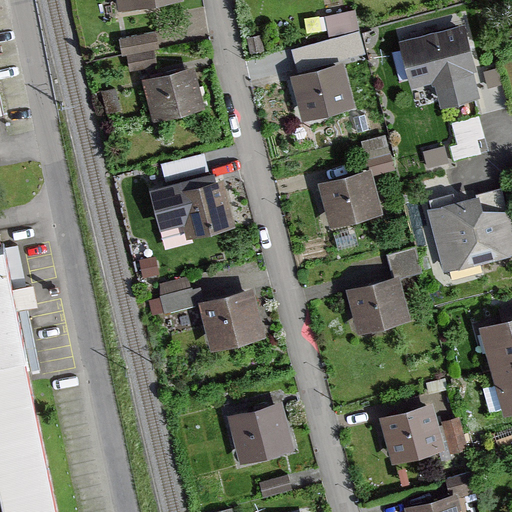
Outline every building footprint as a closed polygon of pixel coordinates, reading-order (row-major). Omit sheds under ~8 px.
[(181,0),(115,0),(118,13),(182,2),(181,0)] [(331,30),(361,23),(357,5),(327,11),(331,30)] [(340,31),(347,53),(366,47),(359,25),(340,31)] [(479,73),(467,27),(398,45),(410,91),(434,85),(439,108),(480,97),(474,74),(479,73)] [(121,57),(157,50),(154,34),(117,42),(121,57)] [(356,103),(342,62),(291,79),(305,120),(356,103)] [(206,111),(193,67),(141,82),(154,127),(206,111)] [(485,139),(479,118),(450,126),(456,144),(449,146),(454,162),(480,154),(477,141),(485,139)] [(373,176),(392,171),(382,138),(359,145),(367,173),(320,186),(332,229),(384,214),(373,176)] [(431,162),(450,156),(446,142),(427,148),(431,162)] [(188,238),(234,226),(223,183),(217,185),(214,176),(150,193),(161,234),(185,228),(188,238)] [(487,208),(482,193),(424,208),(442,273),(511,254),(511,224),(508,209),(487,208)] [(420,273),(413,247),(384,256),(390,278),(345,291),(358,336),(412,321),(400,279),(420,273)] [(13,248),(0,250),(0,462),(10,511),(65,511),(34,361),(38,360),(28,311),(39,309),(34,286),(22,289),(13,248)] [(203,299),(196,271),(148,283),(155,311),(203,299)] [(267,338),(254,289),(198,304),(211,353),(267,338)] [(511,407),(511,312),(479,322),(504,410),(511,407)] [(440,404),(436,390),(418,395),(422,408),(381,419),(394,465),(448,449),(449,452),(465,448),(457,418),(441,422),(436,405),(440,404)] [(293,449),(281,404),(227,418),(239,463),(293,449)] [(468,473),(445,480),(449,495),(404,510),(404,511),(463,511),(457,493),(473,488),(468,473)]
